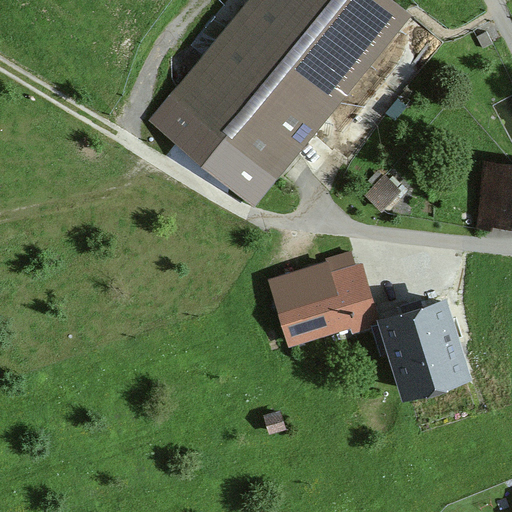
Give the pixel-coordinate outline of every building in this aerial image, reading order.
[(411,16),(392,0),(249,0),(150,120),(254,206),(411,16)] [(511,165),(493,164),(487,226),(511,227),(511,165)] [(326,261),(268,279),(289,347),(352,328),(353,333),(379,326),(381,325),(379,319),(362,263),(356,265),(351,250),(325,258),(326,261)] [(447,298),(379,319),(381,325),(379,326),(402,402),(473,380),(447,298)] [(284,414),(270,419),(274,434),(289,429),(284,414)]
